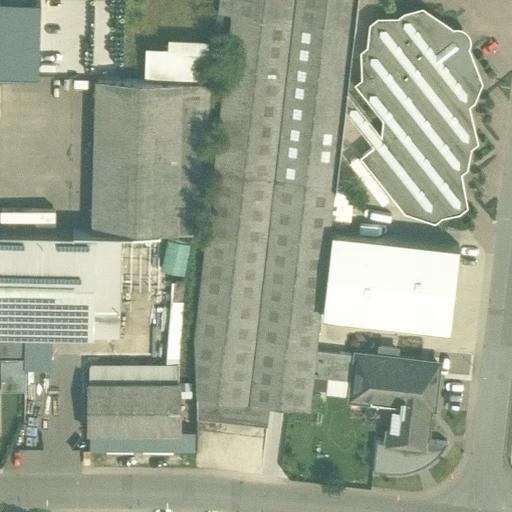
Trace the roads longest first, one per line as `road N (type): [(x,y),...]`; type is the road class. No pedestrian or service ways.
road 1 (residential): [(0,491),(194,490),(370,511)]
road 2 (residential): [(511,204),(477,511)]
